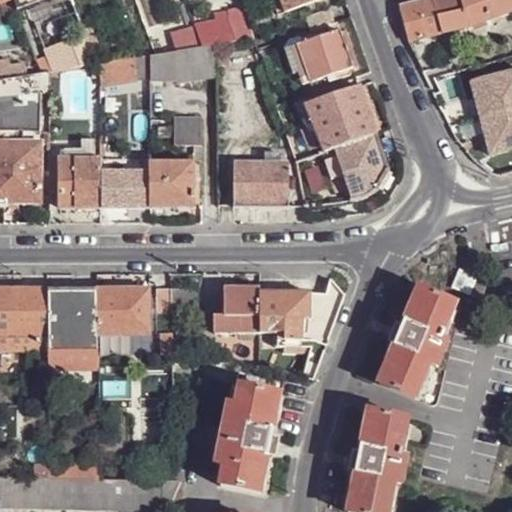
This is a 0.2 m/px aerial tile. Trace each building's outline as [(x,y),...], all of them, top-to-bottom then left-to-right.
[(44,0),(14,0),(18,9),(29,6),(44,0)] [(319,0),(279,0),(284,12),(319,0)] [(429,0),(398,8),(408,40),(465,24),(491,15),(485,0),(429,0)] [(511,7),(511,0),(485,0),(491,15),(511,7)] [(308,33),(332,25),(326,6),(302,15),(308,33)] [(218,46),(252,40),(244,15),(193,23),(195,27),(202,48),(218,46)] [(195,27),(170,34),(177,52),(202,48),(195,27)] [(304,71),(309,85),(353,70),(340,33),(297,49),(304,71)] [(87,36),(46,51),(54,72),(98,65),(87,36)] [(218,79),(218,46),(202,48),(177,52),(177,80),(177,83),(218,79)] [(26,66),(23,48),(0,51),(0,79),(27,75),(26,66)] [(304,71),(297,49),(283,53),(290,75),(304,71)] [(177,52),(157,56),(153,56),(153,84),(177,80),(177,52)] [(150,78),(151,56),(98,65),(103,86),(150,78)] [(41,73),(37,64),(26,66),(27,75),(41,73)] [(511,71),(467,84),(487,156),(511,149),(511,71)] [(51,89),(51,72),(41,73),(27,75),(0,79),(0,97),(42,91),(51,89)] [(375,135),(358,88),(303,108),(320,154),(329,151),(375,135)] [(0,145),(41,145),(42,91),(0,97),(0,145)] [(201,149),(201,122),(175,121),(174,148),(201,149)] [(386,170),(375,135),(329,151),(344,188),(348,202),(360,199),(372,192),(386,170)] [(0,203),(41,204),(41,145),(0,145),(0,203)] [(99,160),(99,149),(61,149),(62,160),(99,160)] [(344,188),(329,151),(320,154),(317,156),(331,191),(344,188)] [(62,210),(100,211),(100,176),(99,160),(62,160),(62,210)] [(151,166),(151,160),(99,160),(100,176),(151,176),(151,166)] [(195,211),(195,166),(151,166),(151,176),(151,211),(195,211)] [(290,210),(290,166),(236,167),(236,211),(290,210)] [(151,211),(151,176),(100,176),(100,211),(151,211)] [(260,294),(259,288),(225,288),(225,319),(226,334),(260,334),(260,294)] [(49,296),(49,290),(0,289),(0,337),(49,337),(49,296)] [(147,337),(148,290),(95,289),(95,296),(96,336),(147,337)] [(172,317),(172,291),(157,291),(158,336),(162,336),(172,336),(172,317)] [(195,316),(195,291),(172,291),(172,317),(195,316)] [(456,306),(419,291),(404,328),(398,343),(398,344),(381,385),(418,400),(431,367),(439,370),(448,344),(441,342),(456,306)] [(260,294),(260,334),(280,335),(286,335),(287,343),(306,342),(305,322),(327,321),(327,296),(311,294),(260,294)] [(96,336),(95,296),(49,296),(49,337),(50,353),(96,353),(96,336)] [(215,334),(226,334),(225,319),(215,319),(215,334)] [(404,328),(397,327),(391,341),(398,344),(398,343),(404,328)] [(172,344),(172,336),(162,336),(163,360),(173,359),(172,344)] [(49,337),(0,337),(0,354),(49,356),(49,337)] [(50,353),(49,372),(97,372),(96,353),(50,353)] [(280,398),(240,391),(236,410),(228,408),(216,466),(224,468),(221,489),(259,497),(269,455),(271,439),(280,398)] [(408,423),(368,414),(359,455),(356,470),(346,511),(388,511),(395,486),(401,488),(406,463),(399,461),(408,423)] [(277,440),(271,439),(269,455),(275,456),(277,440)] [(356,470),(358,455),(353,452),(349,468),(356,470)] [(32,465),(32,484),(47,484),(47,467),(47,465),(32,465)] [(47,467),(47,484),(96,485),(97,468),(47,467)] [(129,474),(129,485),(174,484),(174,474),(129,474)] [(32,484),(0,484),(0,511),(168,511),(174,484),(129,485),(96,485),(47,484),(32,484)]
